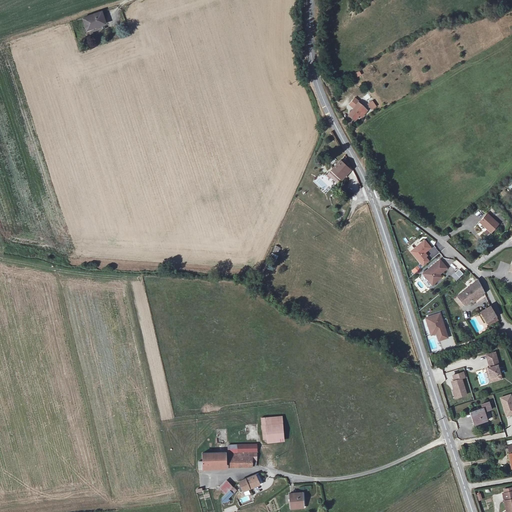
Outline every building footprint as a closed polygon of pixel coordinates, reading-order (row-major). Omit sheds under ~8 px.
[(102,12),(82,18),(87,31),(106,24),(102,12)] [(362,107),(356,103),(358,101),(353,98),(347,105),(352,108),(346,115),(352,120),(356,116),(358,119),(365,113),(362,107)] [(371,110),(377,106),(373,100),(367,104),(371,110)] [(341,179),(349,169),(341,160),(332,171),(341,179)] [(331,188),(319,176),(314,181),(326,193),(331,188)] [(489,213),(480,222),(491,232),(500,223),(489,213)] [(423,243),(413,252),(414,254),(411,256),(422,269),(428,264),(424,260),(426,259),(423,256),(429,251),(423,243)] [(461,269),(463,264),(455,260),(453,264),(461,269)] [(447,270),(441,262),(424,275),(433,286),(438,282),(435,280),(440,276),(447,270)] [(451,276),(456,281),(464,274),(459,268),(451,276)] [(414,284),(423,294),(428,289),(419,279),(414,284)] [(454,299),(459,305),(460,304),(462,302),(464,305),(471,299),(473,302),(484,292),(478,280),(454,299)] [(495,314),(491,306),(482,311),(489,326),(498,321),(495,314)] [(440,315),(429,319),(430,323),(428,324),(430,333),(436,331),(437,335),(439,342),(448,339),(446,331),(443,330),(443,328),(444,327),(440,315)] [(500,353),(490,355),(493,368),(489,368),(490,373),(492,372),(493,382),(503,380),(501,366),(502,366),(500,353)] [(442,367),(432,370),(437,384),(446,381),(442,367)] [(486,369),(477,371),(479,386),(489,384),(486,369)] [(454,399),(468,395),(463,378),(466,378),(465,371),(452,374),(454,380),(451,381),(453,387),(451,388),(454,399)] [(485,426),(483,414),(471,416),(473,429),(485,426)] [(284,415),(265,417),(268,444),(287,442),(284,415)] [(229,459),(256,457),(256,449),(229,451),(229,459)] [(203,466),(227,466),(226,452),(202,453),(203,466)] [(256,457),(229,459),(230,468),(257,466),(256,457)] [(238,483),(244,493),(260,485),(254,474),(247,478),(238,483)] [(307,489),(292,492),(295,507),(310,505),(307,489)] [(229,496),(232,494),(229,491),(222,499),(223,503),(230,498),(229,496)] [(242,504),(251,500),(248,495),(239,499),(242,504)]
